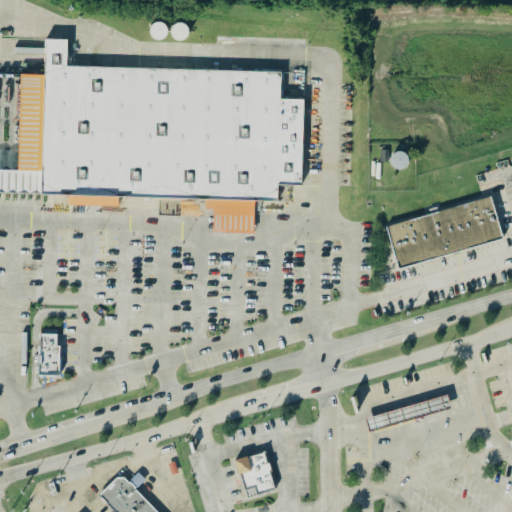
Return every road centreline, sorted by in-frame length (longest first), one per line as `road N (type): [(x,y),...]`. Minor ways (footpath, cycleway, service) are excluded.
road 1 (secondary): [(321,357),(12,448)]
road 2 (secondary): [(0,478),(242,410)]
road 3 (secondary): [(332,384),(511,331)]
